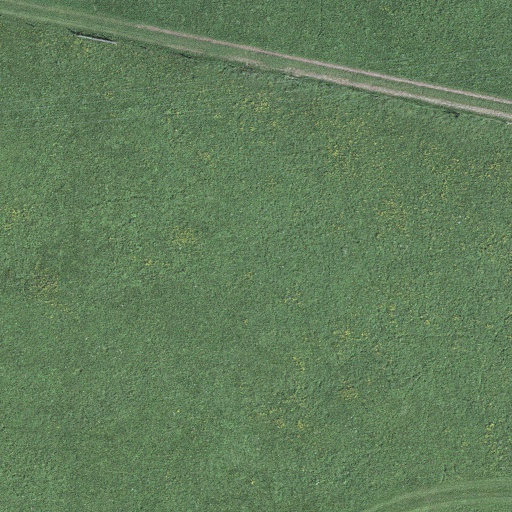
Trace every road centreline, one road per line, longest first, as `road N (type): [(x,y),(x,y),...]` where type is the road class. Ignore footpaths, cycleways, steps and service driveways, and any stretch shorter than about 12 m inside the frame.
road 1 (track): [(0,4),(511,108)]
road 2 (track): [(367,511),(389,499),(511,482)]
